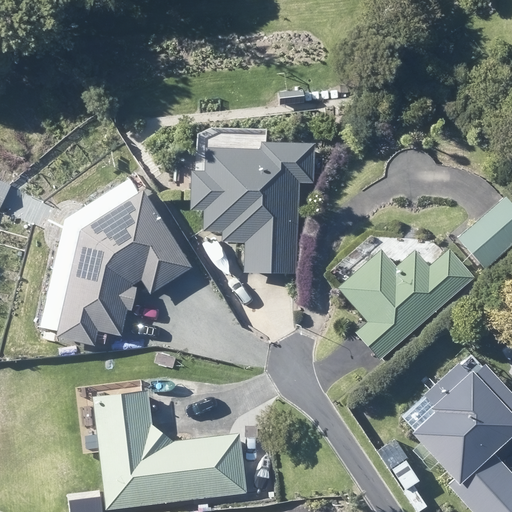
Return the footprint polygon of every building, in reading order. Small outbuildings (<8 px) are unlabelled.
[(317,142),(312,142),(264,140),(264,142),(264,148),(209,146),(208,169),(193,169),(192,192),(191,209),(204,209),(204,231),(224,231),(223,241),(228,241),(246,241),(246,272),(289,272),(298,272),(300,182),(316,182),(317,149),(317,145),(317,142)] [(58,335),(97,344),(101,328),(122,333),(129,307),(133,308),(139,286),(134,285),(143,279),(152,293),(194,267),(182,247),(146,189),(143,191),(133,176),(69,216),(44,326),(60,330),(58,335)] [(0,209),(13,184),(10,183),(0,177),(0,209)] [(486,268),(511,244),(511,198),(509,195),(504,199),(478,222),(459,237),(486,268)] [(381,358),(475,275),(450,246),(434,261),(431,264),(424,256),(417,248),(398,264),(384,248),(341,287),(352,299),(365,314),(370,320),(357,331),(376,353),(381,358)] [(375,355),(360,368),(368,377),(383,364),(375,355)] [(511,387),(489,361),(482,367),(478,371),(475,367),(471,372),(464,364),(461,361),(437,383),(431,390),(402,415),(457,477),(450,483),(475,511),(511,511),(511,468),(497,452),(511,437),(511,387)] [(175,440),(171,437),(154,423),(151,390),(143,391),(97,395),(109,507),(207,497),(248,493),(242,433),(230,434),(194,438),(175,440)] [(380,450),(391,467),(408,455),(397,439),(380,450)]
